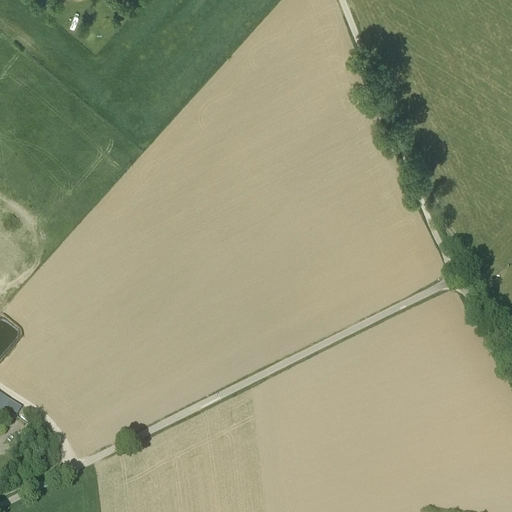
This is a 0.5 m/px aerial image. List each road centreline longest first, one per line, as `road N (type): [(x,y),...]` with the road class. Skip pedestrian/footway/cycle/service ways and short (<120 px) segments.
road 1 (track): [(0,506),(456,277)]
road 2 (track): [(456,277),(341,0)]
